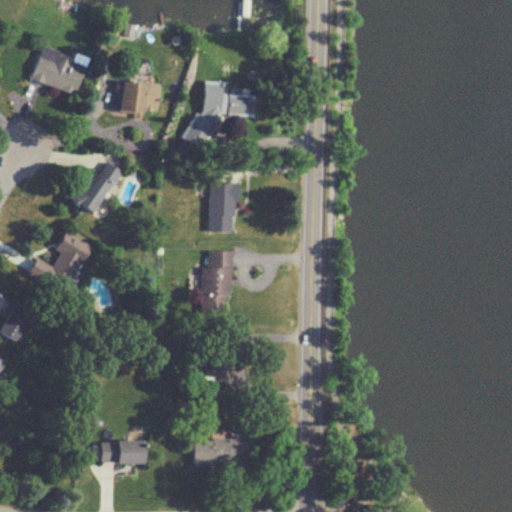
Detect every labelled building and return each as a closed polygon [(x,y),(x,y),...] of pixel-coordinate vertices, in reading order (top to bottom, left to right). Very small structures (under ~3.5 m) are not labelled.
[(71,92),(82,57),(69,53),(68,56),(36,46),(26,78),(71,92)] [(153,111),(154,80),(114,79),(113,110),(153,111)] [(196,92),(195,115),(248,116),(248,93),(196,92)] [(116,169),(97,157),(70,202),(89,214),(116,169)] [(204,231),(230,231),(230,182),(205,182),(204,231)] [(64,295),(89,244),(60,230),(50,249),(56,251),(49,265),(33,256),(23,275),(64,295)] [(198,313),(225,314),(226,250),(199,250),(198,313)] [(0,335),(12,342),(31,307),(10,296),(0,315),(0,335)] [(196,390),(229,390),(229,343),(204,343),(204,376),(196,376),(196,390)] [(139,463),(139,440),(96,440),(96,463),(139,463)] [(188,440),(188,468),(241,468),(241,440),(188,440)]
